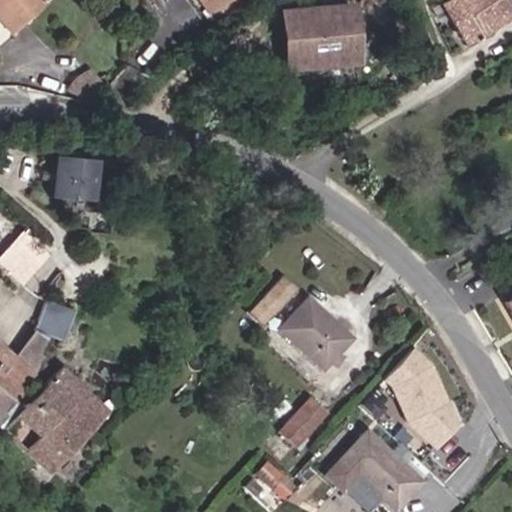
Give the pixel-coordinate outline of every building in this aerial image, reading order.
[(0,0),(0,22),(7,30),(39,0),(0,0)] [(195,0),(203,10),(216,0),(195,0)] [(496,0),(439,0),(450,18),(469,7),(474,14),(497,0),(496,0)] [(511,19),(511,0),(496,0),(497,0),(474,14),(469,7),(450,18),(464,47),(511,19)] [(303,8),(281,11),(282,33),(271,34),(273,69),(300,69),(301,61),(312,61),(313,52),(326,52),(326,60),(353,60),(352,28),(304,31),(303,8)] [(219,57),(225,65),(240,54),(233,47),(219,57)] [(80,197),(82,156),(42,155),(40,195),(80,197)] [(0,269),(17,282),(41,252),(23,237),(13,250),(0,265),(0,269)] [(246,309),(262,325),(298,288),(282,272),(246,309)] [(511,289),(497,299),(511,323),(511,289)] [(316,365),(344,335),(305,298),(277,327),(316,365)] [(32,333),(49,343),(64,317),(47,308),(32,333)] [(75,324),(64,317),(49,343),(59,349),(75,324)] [(30,373),(49,343),(32,333),(14,360),(30,373)] [(452,423),(426,365),(407,347),(380,376),(387,384),(404,420),(431,445),(452,423)] [(14,360),(0,348),(0,392),(9,399),(19,408),(23,405),(28,399),(17,390),(30,373),(14,360)] [(68,406),(92,427),(109,411),(59,368),(43,384),(68,406)] [(270,427),(278,434),(309,401),(301,395),(270,427)] [(309,401),(278,434),(287,443),(318,410),(309,401)] [(26,448),(46,429),(23,405),(19,408),(1,427),(26,448)] [(46,429),(26,448),(50,468),(92,427),(68,406),(46,429)] [(361,431),(335,459),(322,473),(334,483),(345,472),(350,476),(392,511),(418,483),(361,431)] [(119,488),(131,475),(116,460),(104,473),(119,488)] [(263,461),(254,478),(286,495),(295,478),(263,461)] [(126,511),(96,480),(84,492),(104,511),(126,511)]
